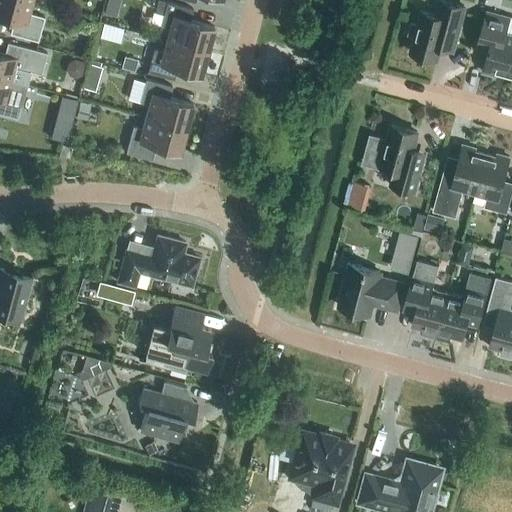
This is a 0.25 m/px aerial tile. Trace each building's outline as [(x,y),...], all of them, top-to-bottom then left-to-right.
[(30,13),(33,2),(23,0),(0,0),(0,17),(13,21),(10,33),(38,41),(45,16),(30,13)] [(112,0),(109,10),(121,13),(124,0),(112,0)] [(412,22),(409,34),(415,36),(411,52),(437,59),(440,49),(452,53),(456,37),(465,6),(444,0),(441,0),(438,15),(422,11),(419,24),(412,22)] [(166,39),(207,50),(214,26),(190,20),(193,8),(167,1),(160,25),(169,27),(166,39)] [(507,75),(511,57),(511,33),(506,32),(510,17),(487,11),(478,45),(489,48),(483,72),(495,75),(496,72),(507,75)] [(201,74),(207,50),(166,39),(163,50),(154,48),(148,71),(174,79),(177,67),(201,74)] [(0,76),(12,80),(15,67),(41,74),(47,52),(7,42),(4,54),(0,53),(0,76)] [(97,77),(101,66),(89,62),(86,73),(97,77)] [(26,84),(12,80),(0,76),(0,113),(17,118),(26,84)] [(145,116),(186,127),(193,103),(169,97),(172,85),(146,78),(139,102),(148,104),(145,116)] [(56,111),(72,115),(77,98),(61,94),(56,111)] [(91,103),(79,100),(76,116),(87,119),(91,103)] [(180,151),(186,127),(145,116),(142,128),(133,125),(126,152),(152,159),(156,144),(180,151)] [(395,170),(391,187),(416,194),(428,151),(416,147),(421,130),(392,122),(387,140),(372,136),(364,161),(395,170)] [(69,156),(72,146),(61,143),(59,153),(69,156)] [(475,193),(486,153),(475,150),(476,147),(463,144),(457,167),(446,164),(433,210),(456,216),(463,189),(475,193)] [(486,153),(475,193),(487,196),(485,206),(507,213),(511,194),(511,182),(504,180),(510,156),(498,153),(497,156),(486,153)] [(353,203),(370,207),(376,182),(359,178),(353,203)] [(424,228),(440,232),(445,217),(428,212),(424,228)] [(183,252),(186,242),(157,234),(154,246),(129,239),(117,281),(135,286),(139,271),(192,285),(200,257),(183,252)] [(436,337),(448,292),(436,289),(433,285),(438,265),(416,259),(403,310),(415,313),(411,326),(423,329),(422,333),(436,337)] [(398,311),(406,281),(382,275),(384,270),(349,261),(337,307),(372,316),(374,305),(398,311)] [(31,276),(0,267),(0,314),(20,320),(31,276)] [(471,271),(465,294),(461,296),(448,292),(436,337),(452,341),(453,336),(463,339),(468,318),(480,321),(492,277),(471,271)] [(511,357),(511,308),(510,306),(511,299),(511,280),(496,276),(487,311),(498,315),(490,346),(499,349),(498,354),(511,357)] [(112,297),(131,303),(134,290),(115,284),(112,297)] [(144,353),(146,353),(144,361),(186,372),(187,368),(206,373),(212,351),(205,349),(211,327),(200,324),(204,311),(174,303),(168,326),(152,322),(144,353)] [(184,399),(187,387),(164,381),(161,392),(143,387),(138,404),(146,406),(139,429),(178,440),(185,416),(193,418),(198,402),(184,399)] [(319,435),(303,431),(291,476),(295,477),(294,480),(304,487),(314,494),(314,495),(336,501),(351,444),(335,440),(336,436),(320,431),(319,435)] [(435,489),(440,468),(407,459),(403,475),(393,481),(366,474),(359,501),(393,510),(392,511),(428,511),(431,504),(434,504),(438,490),(435,489)]
